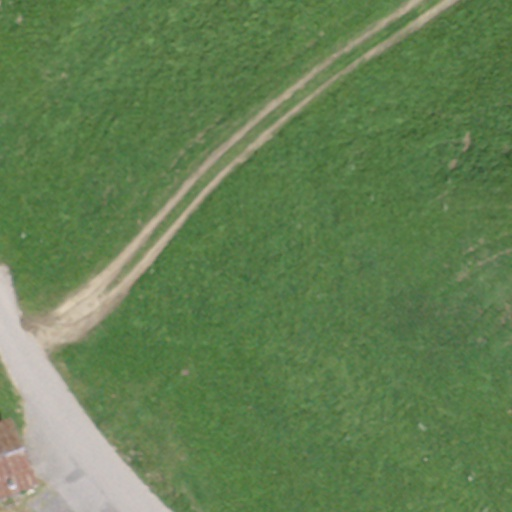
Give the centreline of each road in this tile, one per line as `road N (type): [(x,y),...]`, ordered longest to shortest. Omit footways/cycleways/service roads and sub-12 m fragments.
road 1 (track): [(20,352),(443,0)]
road 2 (unclassified): [(0,313),(42,392),(147,511)]
